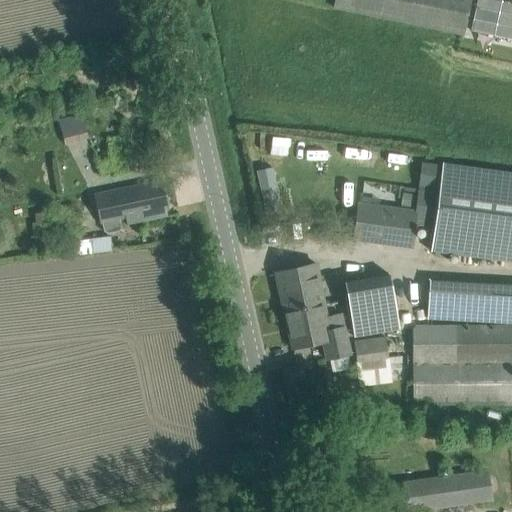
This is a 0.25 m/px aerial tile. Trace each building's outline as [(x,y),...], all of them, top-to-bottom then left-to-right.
[(335,0),(333,9),(463,35),(470,0),(335,0)] [(81,111),(59,115),(64,138),(86,133),(81,111)] [(414,209),(356,202),(355,213),(351,241),(412,249),(415,225),(433,227),(429,250),(511,261),(511,174),(421,162),(414,209)] [(261,207),(282,203),(275,165),(254,169),(261,207)] [(161,180),(141,184),(94,195),(100,224),(102,223),(104,231),(107,233),(119,231),(121,228),(132,225),(130,216),(135,215),(137,222),(169,214),(161,180)] [(411,206),(413,194),(403,192),(401,205),(411,206)] [(67,232),(69,253),(69,255),(112,249),(110,236),(78,239),(77,229),(80,229),(77,208),(41,212),(42,219),(36,220),(38,235),(67,232)] [(323,304),(315,263),(293,268),(274,272),(280,300),(295,297),(297,307),(305,305),(305,308),(323,304)] [(394,274),(365,278),(351,280),(345,281),(353,334),(416,325),(414,307),(399,309),(394,274)] [(295,297),(280,300),(291,348),(322,341),(326,359),(349,354),(340,312),(325,316),(323,304),(305,308),(305,305),(297,307),(295,297)] [(412,401),(511,400),(511,324),(417,326),(412,329),(412,401)] [(385,336),(353,340),(359,387),(391,382),(385,336)] [(392,379),(407,379),(407,353),(392,354),(392,379)] [(405,511),(491,498),(486,470),(390,486),(393,511),(405,511)]
